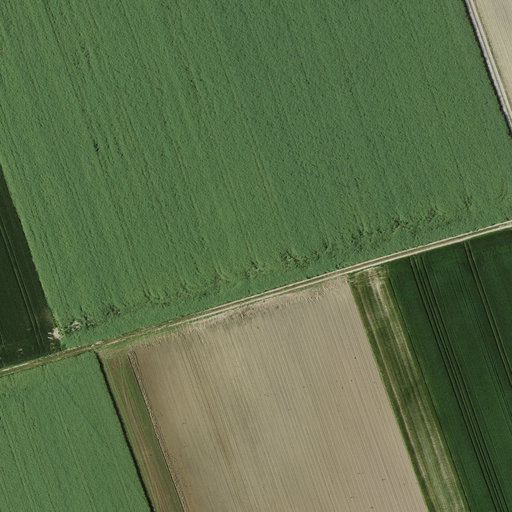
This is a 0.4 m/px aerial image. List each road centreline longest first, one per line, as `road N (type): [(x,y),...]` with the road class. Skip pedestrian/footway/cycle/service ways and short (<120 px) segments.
road 1 (track): [(511,223),(0,374)]
road 2 (track): [(469,0),(511,120)]
